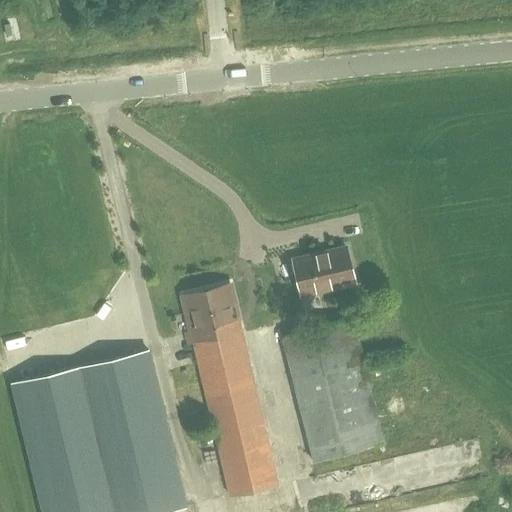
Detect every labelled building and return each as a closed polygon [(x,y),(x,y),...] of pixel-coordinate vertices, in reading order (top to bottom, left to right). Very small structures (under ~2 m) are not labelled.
[(4,25),(7,36),(13,34),(10,23),(4,25)] [(355,283),(347,247),(294,260),(302,295),(355,283)] [(183,294),(188,314),(191,330),(188,330),(191,343),(196,342),(233,496),(277,485),(238,320),(239,320),(235,302),(231,283),(183,294)] [(355,317),(284,337),(314,462),(386,442),(355,317)] [(164,511),(189,506),(151,349),(12,383),(42,511),(164,511)]
